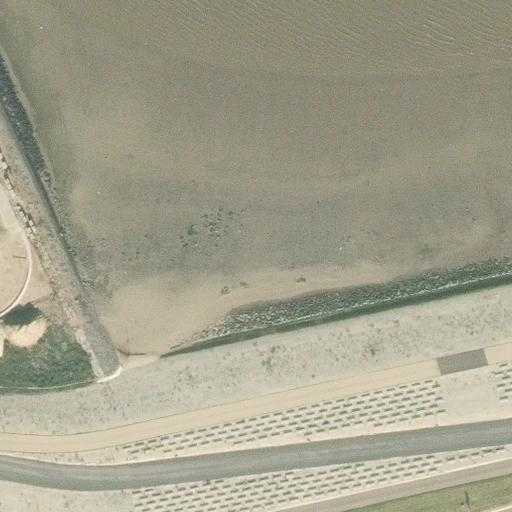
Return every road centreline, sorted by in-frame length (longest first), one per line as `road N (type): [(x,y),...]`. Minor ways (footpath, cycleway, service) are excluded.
road 1 (unclassified): [(511,432),(127,478),(0,469)]
road 2 (unclassified): [(303,511),(511,464)]
